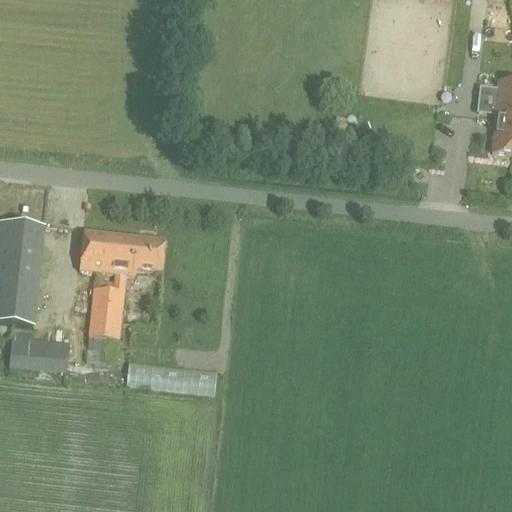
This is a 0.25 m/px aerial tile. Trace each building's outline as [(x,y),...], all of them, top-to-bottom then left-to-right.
[(210,46),(228,46),(228,33),(210,33),(210,46)] [(511,159),(511,156),(511,86),(497,85),(493,123),(495,123),(491,156),(511,159)] [(346,120),(336,118),(334,130),(344,132),(346,120)] [(0,326),(33,330),(44,230),(0,225),(0,326)] [(79,274),(114,278),(126,279),(134,280),(135,274),(161,277),(165,244),(84,234),(79,274)] [(126,279),(114,278),(112,294),(93,292),(87,341),(119,344),(124,296),(126,279)] [(67,347),(32,344),(33,337),(12,335),(11,342),(9,370),(65,375),(67,347)] [(129,361),(125,389),(213,399),(217,371),(129,361)]
